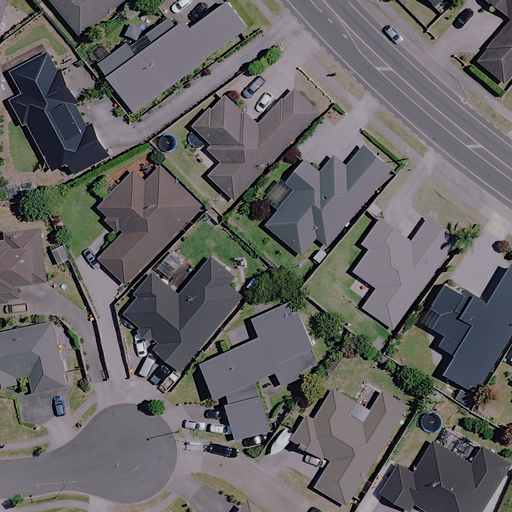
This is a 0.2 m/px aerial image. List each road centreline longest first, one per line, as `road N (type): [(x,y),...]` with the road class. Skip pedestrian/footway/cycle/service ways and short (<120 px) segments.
road 1 (secondary): [(323,0),(413,94),(511,172)]
road 2 (residential): [(0,474),(45,473),(131,453)]
